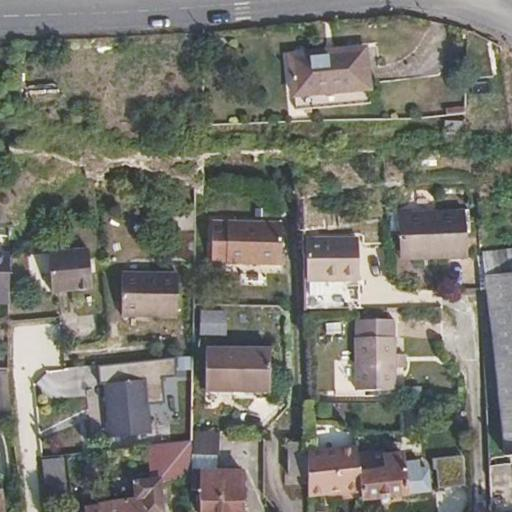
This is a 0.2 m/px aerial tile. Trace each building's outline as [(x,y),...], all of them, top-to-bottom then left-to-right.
[(288,67),(292,98),(303,98),(303,116),(367,107),(360,54),(335,56),(336,60),(288,67)] [(303,98),(292,98),(294,117),(303,116),(303,98)] [(173,241),(196,241),(197,192),(168,176),(168,229),(172,230),(173,241)] [(464,255),(462,208),(399,211),(401,257),(464,255)] [(283,260),(283,221),(212,222),(212,261),(283,260)] [(360,236),(305,236),(306,279),(360,277),(360,236)] [(93,288),(90,247),(51,251),(55,291),(93,288)] [(0,300),(9,300),(11,255),(0,254),(0,300)] [(180,296),(181,256),(125,255),(124,295),(180,296)] [(511,267),(486,270),(506,450),(511,449),(511,267)] [(306,279),(307,309),(360,307),(360,277),(306,279)] [(195,334),(223,334),(223,309),(195,309),(195,334)] [(356,319),(358,358),(395,358),(394,318),(356,319)] [(270,396),(269,346),(205,347),(206,391),(234,390),(234,397),(270,396)] [(395,352),(396,367),(406,366),(405,351),(395,352)] [(358,358),(358,376),(396,374),(396,367),(395,358),(358,358)] [(41,368),(41,398),(86,397),(86,368),(41,368)] [(0,371),(0,390),(10,391),(8,372),(0,371)] [(396,374),(358,376),(359,389),(396,387),(396,374)] [(151,431),(147,376),(106,380),(112,435),(151,431)] [(298,437),(298,426),(288,426),(288,459),(306,459),(306,437),(298,437)] [(191,475),(191,487),(201,487),(200,511),(243,511),(243,469),(219,468),(218,430),(192,431),(191,440),(191,475)] [(191,440),(150,443),(151,478),(139,480),(140,497),(101,501),(101,506),(92,506),(91,511),(153,511),(168,511),(165,477),(191,475),(191,440)] [(308,452),(309,496),(363,489),(362,480),(361,472),(357,445),(308,452)] [(363,489),(364,498),(407,494),(407,489),(422,487),(421,458),(403,460),(402,452),(384,454),(385,469),(361,472),(362,480),(363,489)] [(462,511),(462,455),(433,456),(434,511),(462,511)] [(41,485),(63,483),(61,457),(38,459),(41,485)]
